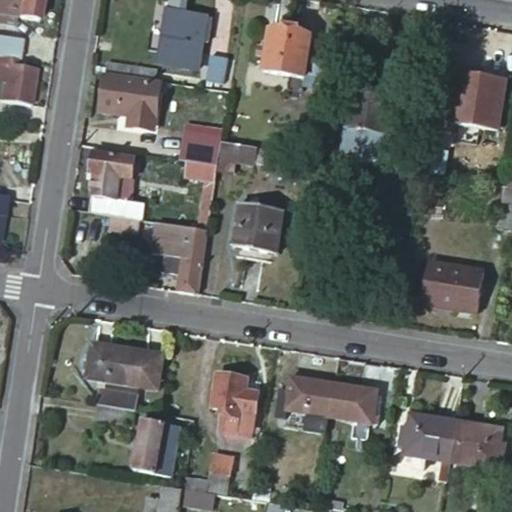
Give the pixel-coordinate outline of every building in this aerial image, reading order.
[(0,0),(0,22),(13,25),(14,16),(36,20),(39,0),(0,0)] [(185,1),(174,0),(167,0),(158,60),(195,66),(198,47),(202,17),(203,13),(184,10),(185,1)] [(208,18),(202,17),(198,47),(203,47),(208,18)] [(310,33),(269,26),(266,44),(265,51),(262,69),(304,75),(310,33)] [(0,35),(0,55),(16,58),(20,39),(0,35)] [(206,81),(223,84),(227,59),(210,56),(206,81)] [(0,79),(2,80),(0,93),(0,98),(29,103),(34,67),(15,65),(16,60),(0,58),(0,79)] [(104,71),(154,79),(156,67),(106,59),(104,71)] [(506,77),(458,70),(451,114),(479,118),(478,123),(499,126),(506,77)] [(156,83),(105,75),(99,111),(131,116),(129,127),(149,130),(156,83)] [(152,131),(160,83),(156,83),(149,130),(152,131)] [(394,92),(351,85),(342,146),(398,155),(402,132),(388,130),(394,92)] [(220,143),(183,137),(179,162),(186,163),(216,167),(220,143)] [(265,147),(221,139),(220,143),(216,167),(233,171),(235,161),(262,165),(263,162),(265,147)] [(265,147),(263,162),(276,165),(279,149),(265,147)] [(94,174),(87,213),(109,216),(139,221),(142,206),(126,203),(133,158),(92,151),(88,173),(94,174)] [(216,167),(186,163),(184,178),(214,182),(216,167)] [(511,184),(504,183),(498,213),(511,215),(511,184)] [(281,209),(238,203),(231,246),(246,248),(245,257),(260,259),(262,251),(275,252),(281,209)] [(196,293),(206,231),(139,221),(109,216),(106,231),(134,236),(135,234),(182,241),(179,260),(161,257),(158,274),(177,277),(175,290),(196,293)] [(482,268),(428,259),(422,301),(476,310),(482,268)] [(158,354),(89,344),(84,381),(154,391),(158,354)] [(244,377),(213,372),(208,407),(224,410),(221,423),(231,425),(231,422),(250,425),(255,390),(242,388),(244,377)] [(281,408),(327,415),(332,382),(286,375),(281,408)] [(327,415),(370,422),(376,389),(332,382),(327,415)] [(98,393),(96,405),(134,411),(136,398),(98,393)] [(121,412),(95,408),(93,421),(119,425),(121,412)] [(418,456),(447,461),(454,420),(407,412),(405,425),(399,424),(395,453),(405,454),(418,456)] [(176,425),(139,420),(131,469),(169,475),(176,425)] [(447,461),(498,469),(503,440),(497,439),(499,427),(454,420),(447,461)] [(418,456),(405,454),(404,466),(417,468),(418,456)] [(177,511),(181,488),(161,485),(159,499),(145,496),(141,511),(177,511)] [(213,493),(184,488),(181,506),(210,511),(213,493)]
